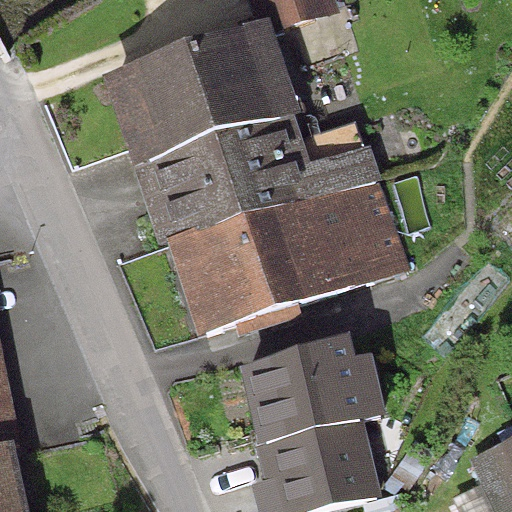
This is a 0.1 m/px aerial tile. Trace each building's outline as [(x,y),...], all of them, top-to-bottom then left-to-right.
[(340,12),(336,0),(249,0),(257,20),(270,15),(274,32),(340,12)] [(270,15),(257,20),(103,75),(133,167),(296,115),(303,113),(274,32),(270,15)] [(304,139),(296,115),(133,167),(159,247),(169,243),(276,206),(378,181),(384,179),(372,145),(364,148),(356,121),(304,139)] [(378,181),(276,206),(306,296),(411,269),(378,181)] [(169,243),(198,334),(234,321),(298,299),(306,296),(276,206),(169,243)] [(303,315),(298,299),(234,321),(240,336),(303,315)] [(0,442),(15,440),(22,438),(0,334),(0,442)] [(355,356),(350,334),(239,365),(259,448),(363,422),(390,415),(374,351),(355,356)] [(259,511),(315,511),(382,495),(363,422),(259,448),(264,480),(252,483),(259,511)] [(511,435),(501,441),(511,464),(511,435)] [(0,511),(30,511),(15,440),(0,442),(0,511)] [(511,511),(511,464),(501,441),(466,457),(479,483),(453,496),(460,511),(511,511)]
